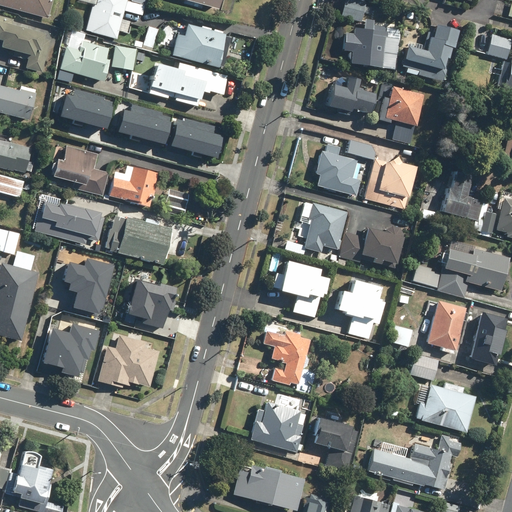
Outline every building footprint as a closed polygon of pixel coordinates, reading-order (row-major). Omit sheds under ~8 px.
[(0,0),(0,7),(46,21),(52,0),(0,0)] [(74,0),(74,3),(87,6),(80,33),(113,41),(116,32),(123,34),(127,20),(119,18),(121,12),(141,17),(145,0),(128,0),(129,1),(125,0),(74,0)] [(167,0),(215,12),(218,0),(167,0)] [(362,0),(341,0),(339,19),(359,22),(362,0)] [(0,51),(30,60),(31,56),(34,57),(40,34),(26,30),(27,26),(20,24),(19,27),(11,24),(12,21),(0,17),(0,51)] [(176,23),(167,58),(218,71),(226,35),(176,23)] [(449,50),(454,32),(431,26),(429,34),(424,33),(419,52),(402,47),(395,71),(440,84),(444,68),(439,67),(441,60),(444,61),(447,50),(449,50)] [(158,30),(145,27),(139,50),(152,53),(158,30)] [(341,66),(392,72),(395,40),(383,38),(384,33),(351,29),(350,35),(340,34),(338,52),(343,52),(341,66)] [(102,60),(105,50),(74,41),(72,49),(62,46),(54,71),(101,85),(108,61),(102,60)] [(134,50),(113,46),(109,68),(129,72),(134,50)] [(511,62),(499,59),(491,89),(511,94),(511,62)] [(143,95),(194,109),(198,94),(219,99),(225,76),(179,64),(177,72),(151,65),(143,95)] [(319,109),(352,116),(353,114),(367,117),(371,93),(354,90),(356,81),(326,75),(319,109)] [(381,97),(374,123),(385,126),(386,123),(392,124),(387,140),(408,145),(422,94),(388,85),(384,98),(381,97)] [(18,86),(17,92),(0,87),(0,116),(27,123),(36,91),(18,86)] [(57,93),(50,118),(63,122),(62,126),(78,131),(80,126),(98,131),(104,107),(57,93)] [(115,109),(108,135),(160,150),(167,124),(115,109)] [(171,120),(164,146),(216,161),(223,135),(171,120)] [(511,134),(497,131),(490,165),(511,169),(511,134)] [(0,171),(20,176),(21,173),(27,174),(31,161),(25,159),(28,148),(0,141),(0,171)] [(347,141),(343,155),(370,161),(373,147),(347,141)] [(53,143),(42,181),(79,191),(79,192),(100,198),(112,154),(101,152),(100,156),(53,143)] [(320,153),(317,152),(311,176),(315,177),(312,189),(352,198),(356,181),(350,180),(354,161),(335,157),(336,152),(321,149),(320,153)] [(361,200),(371,203),(374,192),(403,200),(412,167),(397,163),(399,158),(374,151),(361,200)] [(126,206),(141,209),(143,200),(150,202),(157,173),(124,166),(122,174),(112,171),(105,198),(127,203),(126,206)] [(442,189),(437,215),(474,222),(478,201),(462,198),(465,179),(448,175),(445,189),(442,189)] [(20,181),(0,176),(0,195),(16,199),(20,181)] [(165,189),(159,214),(182,219),(188,195),(165,189)] [(40,195),(31,228),(98,247),(108,211),(75,201),(74,205),(40,195)] [(500,203),(498,203),(493,232),(503,234),(502,239),(511,240),(511,200),(501,198),(500,203)] [(301,251),(319,255),(320,250),(335,253),(344,213),(301,204),(294,237),(304,239),(301,251)] [(335,259),(377,271),(378,267),(391,271),(405,223),(358,209),(355,217),(348,215),(335,259)] [(433,212),(420,209),(418,221),(430,224),(433,212)] [(470,231),(489,235),(493,214),(482,212),(480,220),(477,220),(476,224),(471,223),(470,231)] [(163,249),(162,248),(163,244),(166,245),(170,231),(153,226),(155,220),(142,216),(141,223),(112,216),(102,252),(157,266),(159,261),(160,261),(163,249)] [(15,232),(0,229),(0,252),(11,255),(15,232)] [(434,293),(463,299),(465,286),(499,293),(507,258),(468,250),(467,255),(444,250),(443,254),(437,252),(434,266),(419,263),(414,284),(435,289),(434,293)] [(34,256),(15,251),(11,268),(0,265),(0,339),(19,344),(37,275),(29,273),(34,256)] [(91,317),(105,265),(76,257),(74,266),(57,262),(52,282),(61,284),(59,290),(67,292),(62,310),(91,317)] [(314,278),(316,271),(282,262),(278,276),(272,275),(268,288),(274,290),(272,295),(291,299),(288,313),(314,319),(323,280),(314,278)] [(171,313),(176,290),(129,280),(121,317),(143,322),(142,327),(160,330),(164,311),(171,313)] [(375,301),(377,288),(349,281),(346,294),(337,292),(332,315),(349,319),(345,335),(365,339),(369,323),(377,325),(382,302),(375,301)] [(433,302),(424,346),(437,349),(437,352),(452,355),(462,309),(433,302)] [(492,369),(505,320),(478,313),(465,361),(492,369)] [(79,376),(91,332),(65,325),(63,333),(44,328),(35,364),(79,376)] [(406,348),(411,330),(392,325),(387,344),(406,348)] [(269,382),(296,388),(301,368),(304,368),(306,359),(303,358),(307,340),(297,338),(298,335),(284,332),(283,336),(263,331),(260,345),(270,347),(267,359),(267,360),(278,362),(278,363),(283,364),(281,370),(272,368),(269,382)] [(94,384),(109,388),(110,384),(127,388),(128,385),(147,390),(158,343),(141,339),(140,341),(118,336),(119,333),(114,332),(110,346),(104,345),(94,384)] [(436,361),(411,354),(405,376),(430,383),(436,361)] [(459,394),(461,388),(442,383),(440,388),(426,384),(426,386),(420,384),(410,419),(463,435),(474,398),(459,394)] [(246,442),(295,454),(296,451),(299,452),(308,414),(263,403),(261,412),(254,410),(246,442)] [(303,462),(347,474),(349,465),(359,430),(312,418),(306,438),(309,439),(303,462)] [(454,459),(459,441),(439,435),(436,446),(430,445),(429,448),(408,442),(407,447),(372,437),(370,446),(367,445),(358,476),(455,504),(461,482),(449,479),(452,468),(446,467),(449,458),(454,459)] [(59,511),(60,506),(44,502),(49,483),(46,482),(48,471),(26,466),(25,468),(15,466),(13,474),(6,472),(0,495),(6,497),(6,495),(13,496),(12,500),(38,506),(36,511),(59,511)] [(355,476),(357,467),(351,466),(349,474),(355,476)] [(236,471),(229,496),(290,511),(293,511),(302,481),(277,474),(278,473),(260,468),(260,470),(248,467),(246,473),(236,471)] [(347,511),(385,511),(388,502),(378,499),(380,493),(360,488),(358,494),(352,493),(347,511)] [(329,511),(333,501),(307,494),(301,511),(329,511)] [(455,511),(457,507),(441,502),(437,511),(455,511)]
